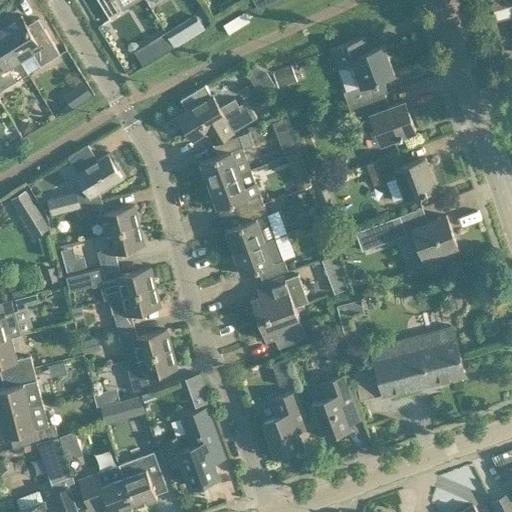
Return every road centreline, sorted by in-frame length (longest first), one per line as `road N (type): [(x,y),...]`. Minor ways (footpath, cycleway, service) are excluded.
road 1 (residential): [(274,511),(204,346),(155,163),(55,0)]
road 2 (tertiary): [(284,511),(511,426)]
road 3 (tertiary): [(511,211),(447,0)]
